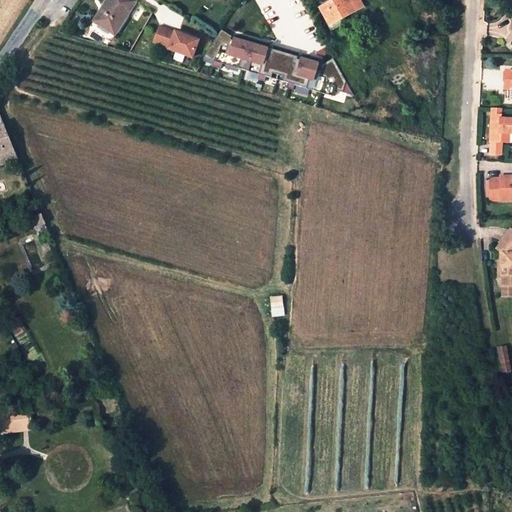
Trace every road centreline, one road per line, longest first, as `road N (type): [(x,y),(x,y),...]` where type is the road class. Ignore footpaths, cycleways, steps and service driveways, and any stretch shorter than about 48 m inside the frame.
road 1 (track): [(36,15),(42,32),(12,91),(300,173),(280,476),(304,504),(511,487)]
road 2 (residential): [(474,0),(466,233)]
